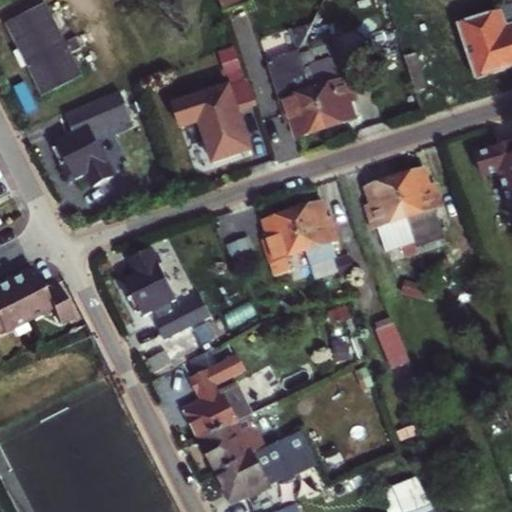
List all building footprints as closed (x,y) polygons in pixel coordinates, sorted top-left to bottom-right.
[(511,2),(503,5),(505,9),(509,21),(511,20),(511,2)] [(79,40),(77,35),(66,40),(49,3),(9,22),(18,41),(28,62),(79,40)] [(511,66),(511,20),(509,21),(505,9),(458,23),(474,78),(511,66)] [(83,47),(79,40),(28,62),(38,82),(43,93),(82,74),(72,52),(83,47)] [(289,117),(294,134),(306,131),(324,125),(312,87),(301,49),(268,58),(286,118),(289,117)] [(417,95),(427,92),(417,55),(407,57),(417,95)] [(334,58),(310,65),(315,81),(339,74),(334,58)] [(355,97),(348,76),(312,87),(324,125),(341,120),(355,116),(350,99),(355,97)] [(252,80),(177,102),(184,126),(203,120),(216,162),(234,156),(252,151),(241,112),(260,106),(252,80)] [(131,115),(122,92),(66,113),(74,130),(90,123),(93,129),(131,115)] [(60,161),(66,158),(75,177),(87,172),(93,183),(114,173),(93,129),(90,123),(74,130),(55,139),(58,145),(53,147),(60,161)] [(511,139),(501,143),(467,155),(474,176),(490,170),(502,207),(503,207),(506,216),(511,214),(511,139)] [(75,177),(66,158),(60,161),(65,171),(69,180),(75,177)] [(432,187),(426,168),(413,172),(397,178),(410,216),(438,207),(443,206),(436,185),(432,187)] [(377,226),(381,225),(393,261),(422,252),(417,240),(410,216),(397,178),(380,183),(376,184),(380,198),(373,200),(374,204),(371,206),(377,226)] [(380,198),(376,184),(369,187),(373,200),(380,198)] [(326,213),(322,201),(315,203),(319,215),(326,213)] [(309,205),(293,209),(305,248),(333,241),(339,238),(333,218),(328,219),(326,213),(319,215),(315,203),(309,205)] [(0,230),(11,225),(1,206),(0,206),(0,230)] [(446,230),(438,207),(410,216),(417,240),(446,230)] [(270,237),(265,238),(276,273),(291,269),(287,255),(305,248),(293,209),(281,214),(264,219),(270,237)] [(417,240),(422,252),(450,243),(446,230),(417,240)] [(333,241),(305,248),(312,274),(313,274),(341,266),(333,241)] [(128,275),(137,294),(130,297),(136,310),(143,307),(144,310),(175,296),(152,247),(142,252),(131,257),(137,270),(128,275)] [(0,324),(68,287),(65,281),(53,287),(44,270),(36,273),(35,270),(0,287),(0,324)] [(285,282),(289,294),(316,286),(313,274),(312,274),(285,282)] [(128,275),(120,279),(130,297),(137,294),(128,275)] [(433,287),(408,281),(405,293),(429,300),(433,287)] [(68,318),(80,311),(68,287),(0,324),(0,331),(10,327),(12,330),(61,305),(68,318)] [(178,306),(154,317),(167,344),(191,333),(178,306)] [(409,354),(393,316),(376,323),(392,362),(409,354)] [(207,324),(195,329),(201,343),(213,337),(207,324)] [(203,400),(186,408),(195,426),(201,438),(236,421),(251,418),(255,416),(249,405),(237,380),(247,375),(238,356),(192,378),(203,400)] [(236,421),(201,438),(208,453),(216,469),(251,452),(268,444),(255,416),(251,418),(236,421)] [(283,475),(285,479),(298,472),(297,469),(319,458),(312,446),(302,428),(285,436),(273,442),(268,444),(251,452),(216,469),(226,487),(232,500),(248,492),(251,493),(270,484),(270,481),(283,475)] [(340,441),(326,447),(335,469),(349,464),(340,441)] [(398,485),(408,511),(411,511),(437,503),(422,476),(398,485)] [(255,502),(258,511),(270,511),(281,508),(275,494),(255,502)] [(270,511),(300,511),(296,502),(281,508),(270,511)] [(441,511),(437,503),(411,511),(441,511)]
